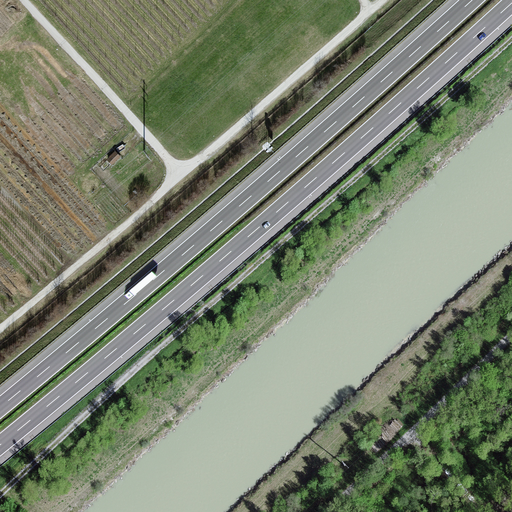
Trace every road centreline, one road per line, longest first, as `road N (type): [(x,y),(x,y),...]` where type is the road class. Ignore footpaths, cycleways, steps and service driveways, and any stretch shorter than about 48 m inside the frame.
road 1 (track): [(0,494),(511,38)]
road 2 (motorway): [(0,445),(511,3)]
road 3 (motorway): [(471,0),(0,406)]
road 4 (unclassified): [(181,174),(382,0)]
road 5 (unclassified): [(0,328),(181,174)]
road 6 (unclassified): [(21,0),(181,174)]
